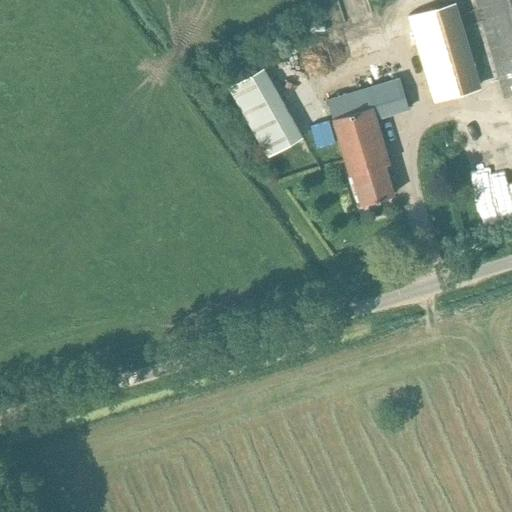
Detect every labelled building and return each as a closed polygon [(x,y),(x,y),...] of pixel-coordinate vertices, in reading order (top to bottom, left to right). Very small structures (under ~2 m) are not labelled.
[(368,17),(363,0),(334,0),(341,24),(368,17)] [(511,0),(473,0),(504,98),(511,95),(511,0)] [(484,88),(459,1),(410,15),(435,102),(484,88)] [(267,157),(303,136),(263,67),(228,87),(267,157)] [(389,163),(376,119),(407,109),(398,78),(326,99),(349,175),(351,175),(360,204),(393,194),(385,165),(389,163)]
